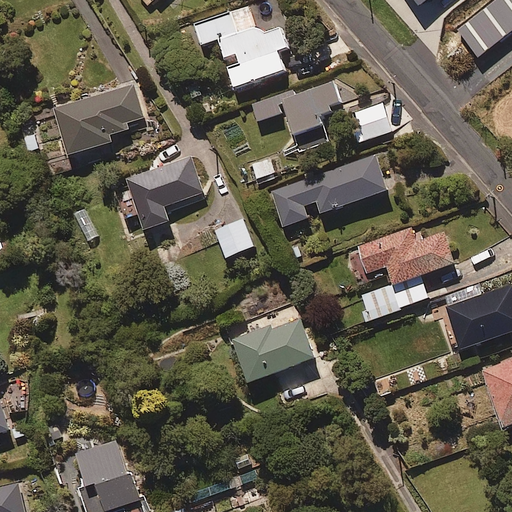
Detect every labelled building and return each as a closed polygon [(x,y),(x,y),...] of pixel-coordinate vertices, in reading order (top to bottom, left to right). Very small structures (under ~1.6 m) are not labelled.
[(511,0),(503,0),(456,37),(477,64),(511,36),(511,0)] [(224,64),(237,59),(240,67),(227,72),(234,91),(285,73),(279,56),(287,53),(279,31),(264,37),(256,32),(248,10),(194,30),(201,50),(217,44),(224,64)] [(344,108),(334,80),(295,93),(293,89),(251,103),(258,121),(287,112),(294,132),(323,122),(321,116),(344,108)] [(143,116),(133,83),(54,107),(67,152),(111,140),(109,133),(129,127),(127,121),(143,116)] [(392,130),(381,103),(354,113),(364,141),(392,130)] [(388,189),(375,154),(271,191),(283,225),(308,216),(304,205),(317,200),(321,213),(388,189)] [(275,171),(270,158),(248,166),(253,179),(275,171)] [(164,213),(204,199),(192,164),(127,187),(144,236),(169,228),(164,213)] [(253,244),(243,218),(215,229),(225,255),(253,244)] [(416,241),(411,226),(357,247),(361,257),(348,262),(370,319),(429,297),(420,275),(455,261),(443,230),(416,241)] [(511,283),(482,294),(478,284),(431,300),(435,312),(446,309),(459,347),(511,329),(511,283)] [(316,357),(300,316),(280,324),(277,318),(231,336),(249,382),(316,357)] [(511,358),(482,370),(505,426),(511,423),(511,358)] [(0,432),(13,427),(0,390),(0,432)] [(126,474),(115,440),(75,454),(85,482),(80,484),(89,511),(107,511),(123,507),(124,511),(143,511),(130,473),(126,474)] [(255,469),(195,490),(198,499),(258,478),(255,469)] [(0,511),(28,511),(21,481),(0,486),(0,511)]
